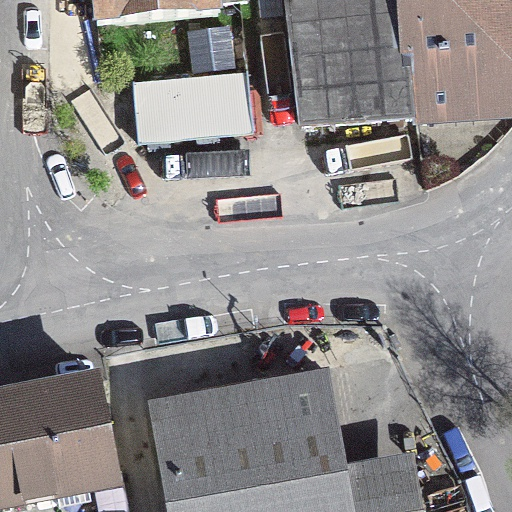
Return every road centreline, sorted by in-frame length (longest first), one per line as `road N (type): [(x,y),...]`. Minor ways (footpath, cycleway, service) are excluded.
road 1 (residential): [(0,321),(127,298),(381,275),(461,234)]
road 2 (residential): [(461,234),(504,455),(511,460)]
